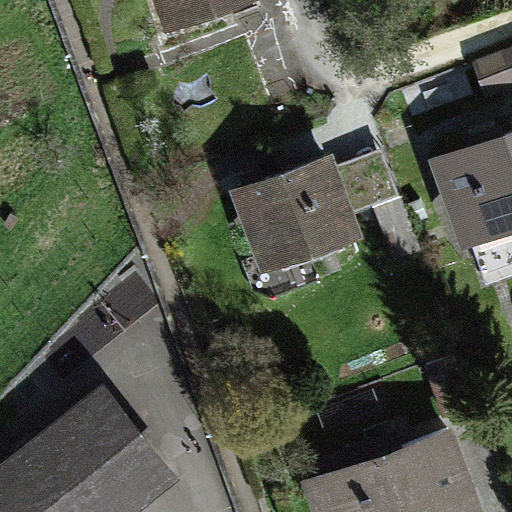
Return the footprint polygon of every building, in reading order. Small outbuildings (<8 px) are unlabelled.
[(146,0),(150,9),(173,0),(146,0)] [(511,222),(511,134),(440,156),(465,237),(511,222)] [(381,150),(336,165),(353,210),(397,195),(381,150)] [(332,154),(229,191),(259,273),(362,233),(353,210),(336,165),(332,154)] [(111,511),(161,470),(96,394),(0,474),(0,511),(111,511)] [(467,511),(441,435),(312,481),(323,511),(467,511)]
